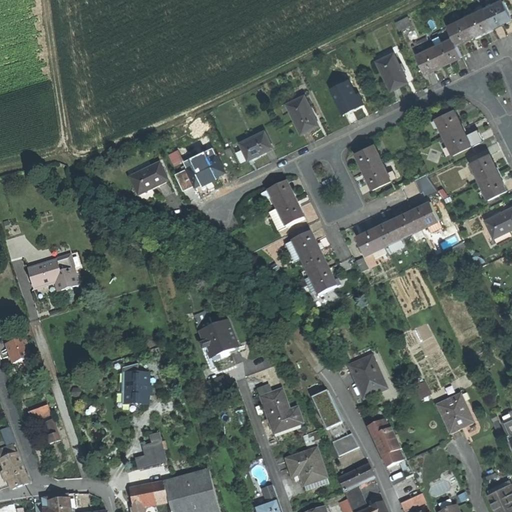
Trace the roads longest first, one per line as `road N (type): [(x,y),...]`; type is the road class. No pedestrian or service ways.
road 1 (track): [(71,168),(423,0)]
road 2 (track): [(331,378),(304,346),(192,259),(79,194),(71,168)]
road 3 (unknown): [(89,487),(14,250)]
road 4 (residential): [(511,141),(493,104),(460,86),(332,149)]
road 5 (residential): [(332,149),(362,216),(333,231),(302,164)]
road 6 (track): [(69,153),(46,0)]
road 7 (residential): [(395,511),(331,378)]
road 8 (residential): [(288,511),(240,378)]
